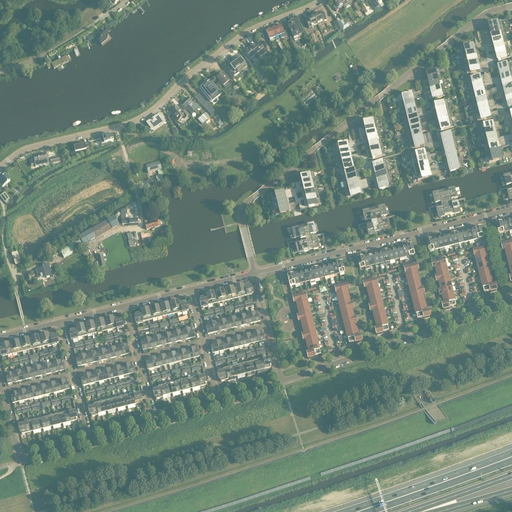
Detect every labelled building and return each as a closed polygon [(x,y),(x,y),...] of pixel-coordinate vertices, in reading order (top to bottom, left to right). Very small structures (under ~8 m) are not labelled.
[(342,5),(339,0),(334,0),(333,1),(335,5),(333,7),(336,12),(339,10),(337,8),(342,5)] [(375,0),(371,0),(369,2),(375,11),(380,8),(375,0)] [(317,14),(313,15),(317,25),(326,21),(323,13),(320,14),(319,13),(317,14)] [(308,20),(305,21),(309,29),(317,25),(313,15),(310,17),(307,18),(308,20)] [(295,21),(291,23),(291,25),(291,26),(288,28),(291,33),(290,33),(291,35),(293,38),(301,35),(300,31),(298,27),(295,21)] [(502,21),(489,24),(490,30),(503,26),(502,21)] [(280,25),(275,27),(279,37),(284,35),(280,25)] [(503,26),(490,30),(492,35),(504,32),(503,26)] [(279,37),(275,27),(271,29),(274,38),(279,37)] [(274,38),(271,29),(266,30),(270,40),(274,38)] [(486,42),(483,31),(477,33),(480,43),(486,42)] [(504,32),(492,35),(493,40),(506,37),(504,32)] [(506,37),(493,40),(494,45),(507,42),(506,37)] [(507,42),(494,45),(496,51),(508,48),(507,42)] [(254,44),(244,52),(250,60),(256,56),(258,58),(266,53),(259,43),(256,46),(254,44)] [(460,48),(462,54),(474,50),(473,44),(470,45),(470,46),(460,48)] [(508,48),(496,51),(497,56),(510,53),(508,48)] [(474,50),(462,54),(463,59),(476,56),(474,50)] [(510,53),(497,56),(498,61),(511,58),(510,53)] [(234,63),(227,68),(233,77),(247,67),(238,55),(232,60),(234,63)] [(476,56),(463,59),(464,64),(477,61),(476,56)] [(477,61),(464,64),(466,69),(478,66),(477,61)] [(511,66),(511,63),(499,66),(498,66),(500,71),(511,68),(511,66)] [(478,66),(466,69),(467,75),(480,72),(478,66)] [(511,68),(500,71),(501,77),(511,74),(511,68)] [(439,70),(426,73),(427,79),(440,76),(439,70)] [(229,82),(223,74),(217,78),(223,86),(229,82)] [(279,75),(265,86),(268,90),(282,80),(279,75)] [(440,76),(427,79),(429,84),(441,81),(440,76)] [(467,79),(468,85),(481,82),(480,76),(467,79)] [(511,79),(502,82),(504,87),(511,85),(511,79)] [(414,82),(415,84),(417,92),(423,91),(420,80),(414,82)] [(441,81),(429,84),(430,89),(443,86),(441,81)] [(207,83),(202,87),(205,91),(203,92),(209,99),(212,96),(215,99),(215,98),(216,98),(220,94),(211,82),(211,83),(209,84),(208,83),(207,83)] [(481,82),(468,85),(470,90),(482,87),(481,82)] [(443,86),(430,89),(431,95),(444,91),(443,86)] [(482,87),(470,90),(471,95),(484,92),(482,87)] [(311,91),(301,100),(307,107),(317,98),(311,91)] [(444,91),(431,95),(433,100),(445,97),(444,91)] [(484,92),(471,95),(472,101),(485,97),(484,92)] [(397,97),(399,102),(411,99),(410,93),(407,94),(397,97)] [(431,110),(434,110),(433,104),(430,104),(427,93),(424,93),(427,108),(430,107),(431,110)] [(485,97),(472,101),(474,106),(486,103),(485,97)] [(194,105),(188,98),(184,101),(188,105),(194,111),(195,112),(199,108),(196,104),(194,105)] [(411,99),(399,102),(400,108),(413,104),(411,99)] [(194,111),(188,105),(184,101),(181,104),(187,111),(187,110),(191,114),(194,111)] [(446,101),(434,104),(435,110),(448,106),(446,101)] [(486,103),(474,106),(475,111),(488,108),(486,103)] [(413,104),(400,108),(401,113),(414,110),(413,104)] [(448,106),(435,110),(436,115),(449,112),(448,106)] [(177,107),(171,112),(178,121),(183,117),(185,119),(188,116),(184,111),(182,113),(177,107)] [(488,108),(475,111),(476,116),(489,113),(488,108)] [(414,110),(401,113),(403,118),(415,115),(414,110)] [(449,112),(436,115),(438,120),(450,117),(449,112)] [(489,113),(476,116),(478,122),(490,119),(489,113)] [(415,115),(403,118),(404,123),(416,120),(415,115)] [(148,123),(153,130),(164,123),(159,116),(148,123)] [(450,117),(438,120),(439,125),(452,122),(450,117)] [(376,119),(363,122),(364,127),(377,124),(376,119)] [(416,120),(404,123),(405,129),(418,125),(416,120)] [(452,122),(439,125),(441,131),(453,128),(452,122)] [(480,126),(481,131),(494,128),(492,123),(480,126)] [(377,124),(364,127),(366,133),(378,129),(377,124)] [(418,125),(405,129),(406,134),(419,131),(418,125)] [(494,128),(481,131),(482,137),(495,134),(494,128)] [(357,129),(351,131),(354,141),(360,140),(357,129)] [(378,129),(366,133),(367,138),(380,135),(378,129)] [(419,131),(406,134),(408,139),(420,136),(419,131)] [(453,133),(442,135),(441,136),(442,141),(455,138),(453,133)] [(111,134),(102,137),(103,140),(100,141),(101,145),(113,141),(111,134)] [(495,134),(482,137),(484,142),(496,139),(495,134)] [(380,135),(367,138),(368,143),(381,140),(380,135)] [(420,136),(408,139),(409,144),(422,141),(420,136)] [(455,138),(442,141),(443,146),(456,143),(455,138)] [(496,139),(484,142),(485,147),(498,144),(496,139)] [(381,140),(368,143),(370,148),(382,145),(381,140)] [(422,141),(409,144),(410,150),(423,147),(422,141)] [(333,146),(335,151),(347,148),(346,142),(343,143),(333,146)] [(92,149),(90,143),(86,144),(86,145),(85,145),(85,144),(73,146),(75,153),(86,151),(86,150),(87,149),(87,150),(92,149)] [(456,143),(443,146),(445,152),(457,149),(456,143)] [(498,144),(485,147),(486,152),(499,149),(498,144)] [(382,145),(370,148),(371,154),(384,150),(382,145)] [(347,148),(335,151),(336,156),(348,153),(347,148)] [(457,149),(445,152),(446,157),(459,154),(457,149)] [(499,149),(486,152),(488,158),(500,154),(499,149)] [(384,150),(371,154),(372,159),(385,156),(384,150)] [(411,154),(411,155),(412,160),(425,157),(423,151),(411,154)] [(348,153),(336,156),(337,162),(350,158),(348,153)] [(459,154),(446,157),(447,162),(460,159),(459,154)] [(500,154),(488,158),(489,163),(499,161),(502,160),(500,154)] [(425,157),(412,160),(413,165),(426,162),(425,157)] [(350,158),(337,162),(338,167),(351,164),(350,158)] [(460,159),(447,162),(449,167),(461,164),(460,159)] [(385,161),(373,164),(372,164),(374,170),(386,166),(385,161)] [(426,162),(413,165),(415,170),(427,167),(426,162)] [(163,181),(162,174),(163,174),(159,163),(146,166),(148,174),(157,171),(159,176),(156,177),(158,183),(163,182),(163,181)] [(351,164),(338,167),(340,172),(352,169),(351,164)] [(461,164),(449,167),(450,173),(463,170),(461,164)] [(386,166),(374,170),(375,175),(388,172),(386,166)] [(427,167),(415,170),(416,175),(428,172),(427,167)] [(352,169),(340,172),(341,177),(354,174),(352,169)] [(388,172),(375,175),(376,180),(389,177),(388,172)] [(428,172),(416,175),(417,181),(430,178),(428,172)] [(313,173),(300,176),(302,182),(314,179),(313,173)] [(354,174),(341,177),(342,183),(355,179),(354,174)] [(5,175),(0,179),(0,178),(0,184),(2,187),(10,181),(5,175)] [(389,177),(376,180),(378,185),(390,182),(389,177)] [(314,179),(302,182),(303,187),(316,184),(314,179)] [(355,179),(342,183),(344,188),(356,185),(355,179)] [(390,182),(378,185),(379,191),(392,187),(390,182)] [(316,184),(303,187),(304,192),(317,189),(316,184)] [(356,185),(344,188),(345,193),(358,190),(356,185)] [(317,189),(304,192),(306,198),(318,194),(317,189)] [(449,191),(449,193),(449,192),(451,200),(457,198),(458,197),(457,193),(455,193),(454,189),(449,191)] [(358,190),(345,193),(346,199),(359,196),(358,190)] [(270,195),(272,200),(284,197),(283,192),(270,195)] [(9,200),(4,193),(0,196),(5,203),(9,200)] [(318,194),(306,198),(307,203),(320,200),(318,194)] [(284,197),(272,200),(273,206),(285,202),(284,197)] [(320,200),(307,203),(308,208),(321,205),(320,200)] [(285,202),(273,206),(274,211),(287,208),(285,202)] [(458,203),(453,205),(452,205),(454,213),(455,214),(460,213),(459,209),(460,208),(459,204),(458,204),(458,203)] [(378,208),(378,210),(379,210),(380,217),(381,217),(386,216),(386,215),(387,215),(386,211),(385,211),(384,207),(378,208)] [(442,207),(437,209),(436,210),(437,214),(438,214),(439,218),(445,217),(445,215),(443,207),(442,207)] [(138,226),(137,219),(125,220),(125,215),(127,215),(127,208),(121,212),(121,215),(122,225),(128,224),(129,226),(138,226)] [(287,208),(274,211),(276,216),(288,213),(287,208)] [(365,221),(370,220),(371,220),(369,213),(369,212),(368,210),(363,212),(364,216),(363,216),(364,221),(365,221)] [(95,238),(112,229),(107,221),(101,225),(99,222),(95,224),(97,227),(91,230),(95,238)] [(146,221),(144,222),(146,230),(151,229),(152,230),(154,230),(154,228),(161,227),(159,221),(147,224),(146,221)] [(387,221),(382,222),(384,230),(383,230),(384,232),(389,230),(388,226),(390,226),(389,222),(387,222),(387,221)] [(307,226),(308,228),(310,235),(315,234),(315,233),(316,233),(315,228),(314,229),(313,224),(307,226)] [(371,225),(366,226),(366,227),(365,227),(366,232),(368,232),(369,236),(374,234),(374,233),(372,225),(371,225)] [(91,230),(79,237),(83,245),(95,238),(91,230)] [(64,259),(83,247),(77,238),(58,249),(64,259)] [(511,241),(502,244),(503,249),(511,247),(511,241)] [(294,245),(295,245),(296,250),(297,249),(298,253),(304,252),(303,250),(301,243),(295,244),(296,245),(294,245)] [(486,247),(474,251),(475,256),(486,253),(488,253),(486,247)] [(55,249),(49,252),(50,253),(46,255),(48,260),(58,255),(55,249)] [(390,264),(389,262),(387,251),(382,252),(384,263),(385,265),(390,264)] [(12,254),(16,265),(22,263),(18,252),(12,254)] [(99,268),(105,267),(102,255),(96,257),(99,268)] [(370,269),(370,267),(367,257),(367,256),(364,257),(362,258),(362,257),(365,268),(365,270),(370,269)] [(445,259),(432,262),(433,267),(446,264),(445,259)] [(36,270),(38,275),(42,274),(43,278),(51,276),(49,264),(43,266),(43,269),(41,270),(41,269),(36,270)] [(416,265),(404,268),(405,273),(416,270),(418,270),(416,265)] [(29,282),(35,281),(34,276),(30,277),(30,274),(26,275),(27,281),(29,281),(29,282)] [(376,280),(363,283),(364,288),(366,287),(377,284),(376,280)] [(249,284),(244,286),(247,296),(252,295),(252,294),(253,294),(252,289),(251,289),(249,284)] [(347,284),(335,288),(336,292),(346,290),(348,290),(347,284)] [(420,289),(410,291),(411,296),(421,293),(421,294),(423,293),(422,288),(420,288),(420,289)] [(305,294),(292,297),(294,302),(296,302),(306,299),(305,294)] [(201,303),(200,303),(201,308),(202,308),(202,309),(208,307),(208,306),(207,306),(205,297),(200,298),(201,303)] [(455,301),(443,304),(444,309),(456,306),(455,301)] [(185,302),(180,303),(179,303),(182,313),(181,313),(182,314),(187,312),(188,311),(187,306),(186,307),(185,302)] [(350,304),(339,306),(340,311),(351,309),(353,308),(352,303),(350,304)] [(371,306),(371,305),(369,306),(370,311),(372,311),(372,310),(383,308),(381,303),(371,306)] [(426,312),(416,315),(417,319),(429,316),(428,311),(426,312)] [(256,312),(251,313),(254,323),(260,322),(259,317),(258,317),(256,312)] [(136,319),(135,319),(136,324),(137,324),(137,325),(143,323),(143,322),(142,322),(140,313),(135,314),(136,319)] [(244,326),(241,316),(241,313),(236,315),(236,317),(239,327),(244,326)] [(120,318),(115,319),(114,319),(117,329),(116,329),(117,330),(122,329),(122,328),(123,328),(122,323),(121,323),(120,318)] [(191,328),(186,329),(189,339),(195,338),(194,333),(193,334),(191,328)] [(75,329),(70,331),(71,335),(70,336),(71,341),(72,340),(72,341),(78,340),(78,339),(75,329)] [(261,331),(256,332),(258,342),(265,341),(264,336),(262,337),(261,331)] [(314,332),(304,334),(302,335),(303,340),(305,339),(316,336),(314,332)] [(55,334),(50,335),(49,336),(52,345),(51,345),(52,346),(57,345),(57,344),(58,344),(57,339),(56,339),(55,334)] [(358,336),(347,339),(349,344),(361,341),(360,336),(358,336)] [(126,344),(121,346),(124,356),(130,354),(129,350),(128,350),(126,344)] [(196,347),(191,349),(193,359),(200,357),(199,352),(197,353),(196,347)] [(319,350),(308,353),(306,353),(308,358),(320,355),(319,350)] [(258,360),(253,362),(255,372),(257,372),(257,374),(261,374),(258,360)] [(61,361),(56,362),(59,372),(65,370),(64,366),(63,366),(61,361)] [(248,363),(243,364),(245,375),(247,374),(247,377),(251,376),(248,363)] [(131,364),(126,365),(128,375),(135,373),(134,369),(132,369),(131,364)] [(238,365),(233,367),(235,377),(237,377),(238,379),(241,378),(238,365)] [(223,369),(223,371),(226,381),(227,381),(228,382),(231,381),(228,368),(223,369)] [(218,372),(218,373),(217,373),(218,378),(220,378),(221,382),(226,381),(223,371),(218,372)] [(193,378),(188,379),(191,390),(192,390),(193,392),(196,391),(193,378)] [(66,380),(61,381),(63,391),(70,389),(69,385),(67,385),(66,380)] [(183,381),(178,382),(181,392),(182,392),(183,394),(186,394),(183,381)] [(173,383),(168,384),(171,395),(172,394),(173,397),(176,396),(173,383)] [(163,385),(158,387),(158,388),(159,388),(161,399),(163,398),(163,399),(166,399),(163,385)] [(154,390),(153,390),(154,395),(155,395),(156,400),(161,399),(159,388),(158,388),(153,389),(154,390)] [(133,392),(128,393),(128,396),(132,409),(135,408),(134,405),(136,405),(133,394),(133,392)] [(128,393),(123,394),(123,397),(126,407),(127,407),(128,410),(132,409),(128,396),(128,393)] [(113,397),(108,398),(112,414),(115,413),(115,410),(116,410),(113,399),(113,397)] [(108,398),(103,399),(106,412),(108,412),(108,415),(112,414),(108,398)] [(118,398),(113,399),(116,410),(118,410),(118,412),(122,411),(118,398)] [(103,399),(98,401),(102,416),(105,415),(105,413),(106,412),(103,399)] [(98,401),(93,402),(93,403),(94,406),(97,416),(98,416),(98,417),(102,416),(98,401)] [(93,403),(87,404),(89,413),(90,413),(91,415),(91,418),(97,416),(94,406),(93,403)] [(64,413),(59,414),(61,425),(63,425),(63,427),(67,426),(64,413)] [(54,416),(49,417),(51,428),(53,427),(53,430),(57,429),(54,416)] [(44,418),(39,419),(41,430),(43,430),(44,432),(47,431),(44,418)] [(34,421),(29,422),(32,432),(33,432),(34,435),(37,434),(34,421)] [(19,425),(18,425),(19,430),(20,430),(21,435),(27,434),(24,423),(19,424),(19,425)]
